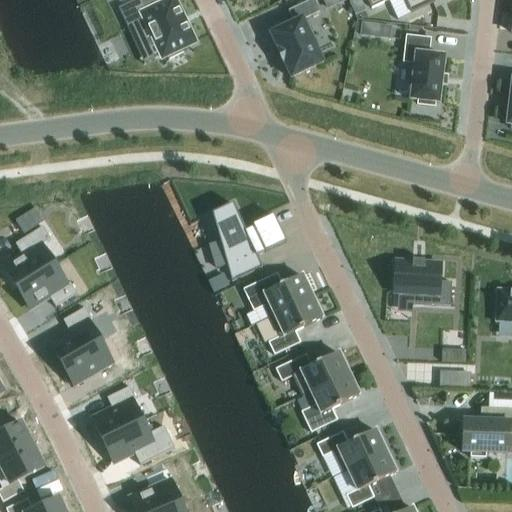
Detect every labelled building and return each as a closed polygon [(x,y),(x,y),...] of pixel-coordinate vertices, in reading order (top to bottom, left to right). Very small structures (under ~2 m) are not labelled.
[(142,0),(132,0),(115,8),(122,22),(139,15),(159,57),(163,56),(165,60),(181,52),(179,48),(191,42),(171,0),(166,0),(147,9),(142,0)] [(366,0),(372,10),(392,0),(403,0),(411,15),(441,0),(366,0)] [(294,24),(270,35),(277,51),(276,51),(277,53),(278,52),(283,62),(282,63),(283,65),(284,64),(291,80),(324,65),(303,21),(320,14),(314,1),(289,13),(294,24)] [(388,38),(390,27),(362,22),(360,33),(388,38)] [(439,105),(445,58),(429,56),(431,40),(406,37),(403,64),(415,65),(410,102),(418,103),(418,106),(435,108),(435,105),(439,105)] [(212,216),(232,283),(263,269),(258,257),(265,253),(266,254),(287,244),(274,217),(253,227),(254,229),(246,233),(233,206),(212,216)] [(25,217),(17,223),(24,234),(32,229),(25,217)] [(23,257),(3,270),(16,291),(17,290),(55,266),(42,246),(51,241),(43,228),(15,246),(23,257)] [(396,265),(394,297),(413,298),(412,308),(450,310),(451,286),(439,285),(440,267),(424,266),(424,264),(413,264),(413,266),(396,265)] [(55,266),(17,290),(31,311),(49,299),(56,309),(77,296),(70,285),(67,286),(55,266)] [(224,277),(210,284),(215,294),(229,288),(224,277)] [(270,319),(313,299),(303,277),(275,290),(270,279),(244,291),(254,312),(264,307),(270,319)] [(511,292),(498,292),(496,323),(511,324),(511,292)] [(313,299),(270,319),(280,339),(269,344),(275,357),(301,344),(296,333),(323,320),(313,299)] [(69,333),(50,344),(62,365),(101,343),(89,323),(92,321),(85,310),(63,322),(69,333)] [(62,365),(61,366),(73,387),(113,365),(101,343),(62,365)] [(466,364),(466,352),(442,351),(441,363),(466,364)] [(302,398),(311,394),(350,376),(339,355),(312,367),(307,356),(276,371),(282,384),(293,378),(302,398)] [(470,390),(470,375),(460,374),(459,389),(470,390)] [(350,376),(311,394),(320,414),(305,421),(312,434),(338,422),(333,410),(360,397),(350,376)] [(112,411),(91,421),(102,443),(103,443),(143,423),(133,402),(135,401),(130,389),(107,400),(112,411)] [(511,439),(511,409),(489,409),(489,423),(464,422),(463,453),(471,453),(471,459),(487,460),(487,454),(511,455),(511,440),(511,439)] [(143,423),(103,443),(114,465),(134,455),(141,467),(175,450),(164,428),(149,435),(143,423)] [(0,463),(33,447),(21,425),(0,435),(0,463)] [(344,475),(348,472),(386,453),(376,432),(349,445),(344,433),(317,446),(323,459),(334,454),(344,475)] [(33,447),(0,463),(0,486),(2,490),(0,491),(0,499),(3,504),(24,493),(18,482),(44,469),(33,447)] [(387,454),(386,453),(348,472),(357,492),(347,497),(353,510),(375,499),(369,488),(397,475),(387,454)] [(171,482),(130,500),(135,511),(163,511),(181,505),(171,482)] [(32,511),(28,501),(6,511),(64,511),(59,500),(33,511),(32,511)]
